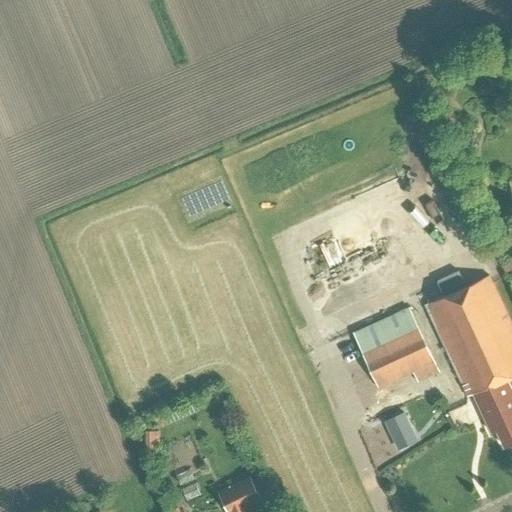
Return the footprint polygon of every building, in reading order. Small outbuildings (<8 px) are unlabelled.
[(511,390),(506,377),(511,374),(511,323),(489,274),(426,304),(468,394),(476,391),(483,407),(487,405),(497,428),(500,426),(508,442),(511,439),(511,390)] [(436,362),(419,325),(409,306),(353,331),(379,388),(436,362)] [(418,440),(404,411),(384,421),(398,450),(418,440)] [(161,451),(161,430),(146,430),(146,451),(161,451)] [(253,511),(250,504),(262,498),(251,475),(219,491),(228,511),(253,511)]
